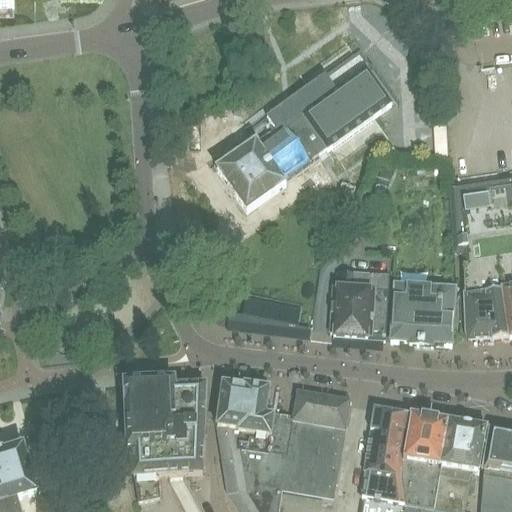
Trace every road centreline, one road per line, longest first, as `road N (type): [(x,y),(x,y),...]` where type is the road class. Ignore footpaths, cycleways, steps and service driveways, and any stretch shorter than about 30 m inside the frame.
road 1 (tertiary): [(124,36),(137,91),(149,256),(197,358),(511,379)]
road 2 (tertiary): [(0,53),(124,36)]
road 3 (residential): [(243,0),(124,36)]
